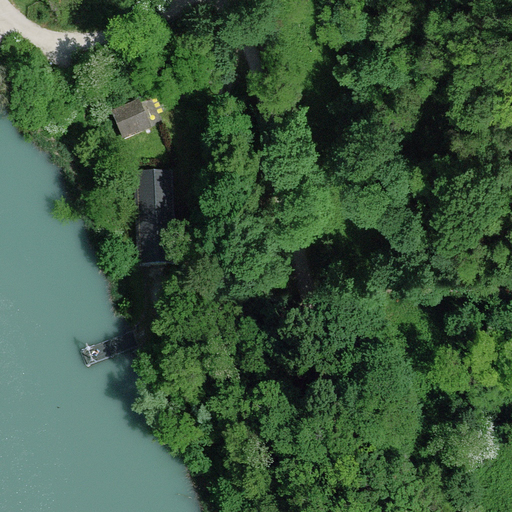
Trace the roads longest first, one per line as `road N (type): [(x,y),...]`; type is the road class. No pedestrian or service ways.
road 1 (track): [(379,511),(333,375),(255,63),(230,0)]
road 2 (track): [(243,26),(196,261),(155,293),(154,322),(136,338)]
road 3 (unclassified): [(0,16),(28,36),(85,45),(134,28),(168,0)]
